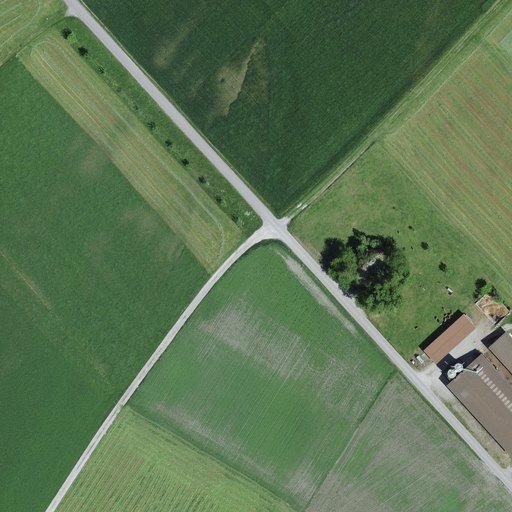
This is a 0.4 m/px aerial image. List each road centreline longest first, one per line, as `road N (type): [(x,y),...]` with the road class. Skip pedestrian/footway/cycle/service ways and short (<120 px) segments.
road 1 (unclassified): [(69,0),(511,485)]
road 2 (track): [(275,224),(205,288),(48,511)]
road 3 (track): [(275,224),(339,172),(504,0)]
